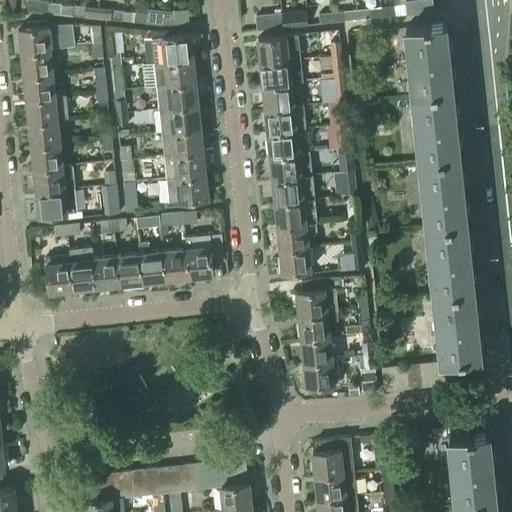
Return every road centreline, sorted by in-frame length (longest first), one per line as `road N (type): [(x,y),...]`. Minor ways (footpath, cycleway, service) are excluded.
road 1 (residential): [(248,300),(219,0)]
road 2 (residential): [(17,328),(248,300)]
road 3 (residential): [(278,418),(486,397)]
road 4 (residential): [(280,436),(94,458)]
road 5 (residential): [(17,328),(51,511)]
road 6 (secondary): [(493,83),(511,255)]
road 7 (residential): [(0,170),(17,328)]
road 8 (residential): [(278,418),(248,300)]
